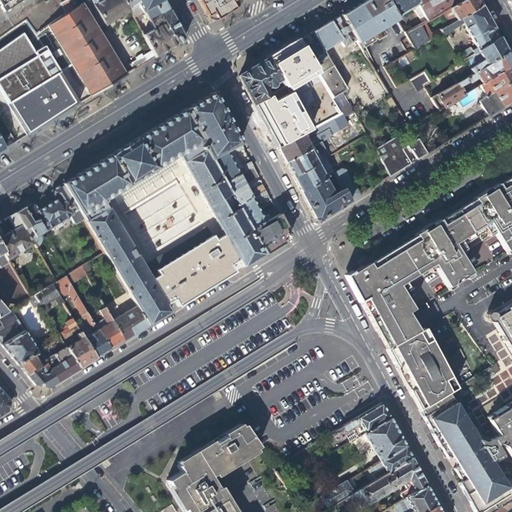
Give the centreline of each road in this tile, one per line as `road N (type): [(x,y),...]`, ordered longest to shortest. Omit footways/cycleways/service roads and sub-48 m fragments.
road 1 (residential): [(310,245),(31,407)]
road 2 (tertiary): [(208,56),(0,182)]
road 3 (residential): [(511,114),(310,245)]
road 4 (residential): [(208,56),(310,245)]
road 5 (residential): [(366,347),(453,511)]
road 6 (residential): [(121,511),(31,407)]
